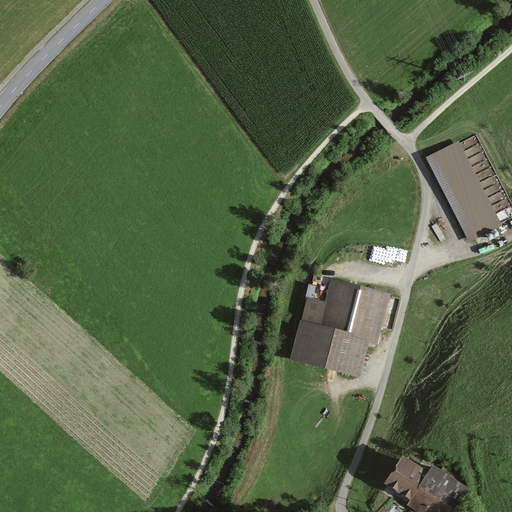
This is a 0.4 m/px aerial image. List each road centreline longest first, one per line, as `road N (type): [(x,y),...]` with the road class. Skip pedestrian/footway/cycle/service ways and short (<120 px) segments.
road 1 (track): [(368,102),(290,183),(256,237),(221,418),(177,511)]
road 2 (track): [(408,146),(422,170),(424,215),(342,511)]
road 3 (tertiary): [(0,106),(103,0)]
road 4 (track): [(408,146),(511,48)]
